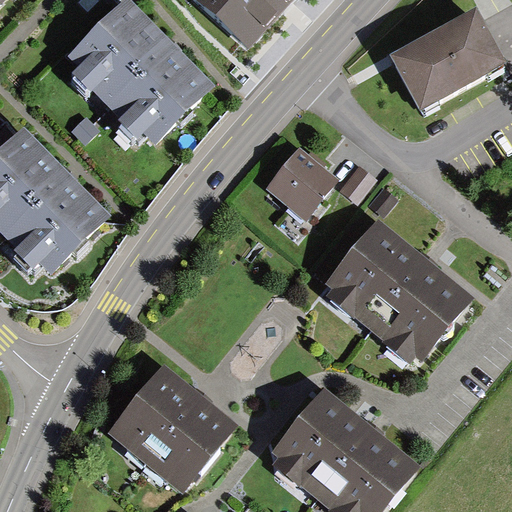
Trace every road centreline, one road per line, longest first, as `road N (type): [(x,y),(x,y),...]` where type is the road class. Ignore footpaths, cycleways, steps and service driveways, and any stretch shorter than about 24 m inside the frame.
road 1 (tertiary): [(60,392),(167,228),(301,73)]
road 2 (residential): [(301,73),(401,159),(511,108)]
road 3 (tertiary): [(6,511),(60,392)]
